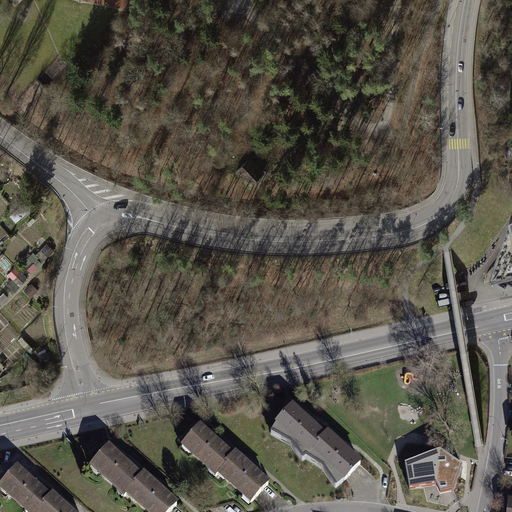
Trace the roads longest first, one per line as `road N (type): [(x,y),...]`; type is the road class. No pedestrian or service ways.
road 1 (tertiary): [(465,0),(456,69),(459,175),(450,203),(434,218),(395,233),(301,241),(124,215),(99,222)]
road 2 (primary): [(495,321),(87,410)]
road 3 (tertiary): [(99,222),(80,247),(68,288),(87,410)]
road 4 (residential): [(484,511),(500,417),(495,321)]
road 5 (unclassified): [(0,136),(99,222)]
